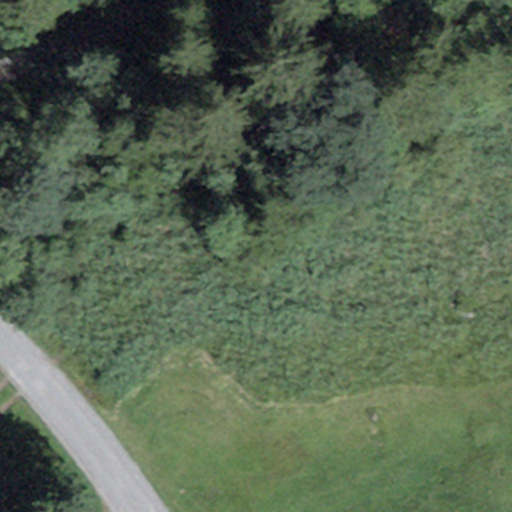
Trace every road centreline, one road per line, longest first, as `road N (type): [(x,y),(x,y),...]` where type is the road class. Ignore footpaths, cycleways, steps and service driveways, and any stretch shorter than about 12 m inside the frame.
road 1 (unclassified): [(0,339),(142,511)]
road 2 (track): [(0,64),(167,0)]
